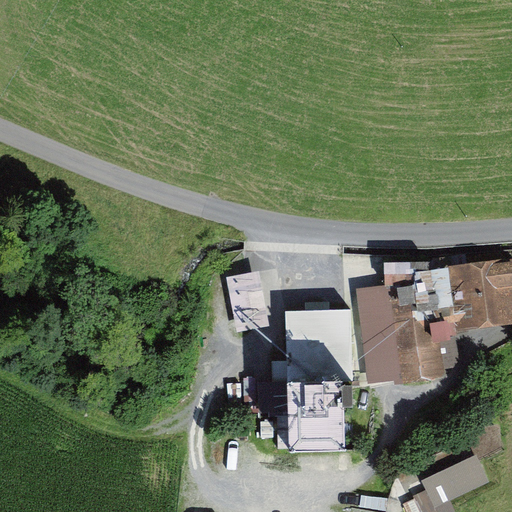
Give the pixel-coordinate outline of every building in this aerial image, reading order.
[(464,257),(428,261),(430,281),(437,339),(448,337),(446,325),(510,317),(504,264),(466,269),(464,257)] [(229,273),(240,323),(270,317),(260,267),(229,273)] [(441,373),(435,339),(437,339),(430,281),(390,286),(402,379),(441,373)] [(288,381),(289,415),(277,415),(278,448),(290,448),(290,450),(345,449),(343,405),(352,405),(351,380),(288,381)] [(427,486),(435,503),(485,480),(477,463),(427,486)]
